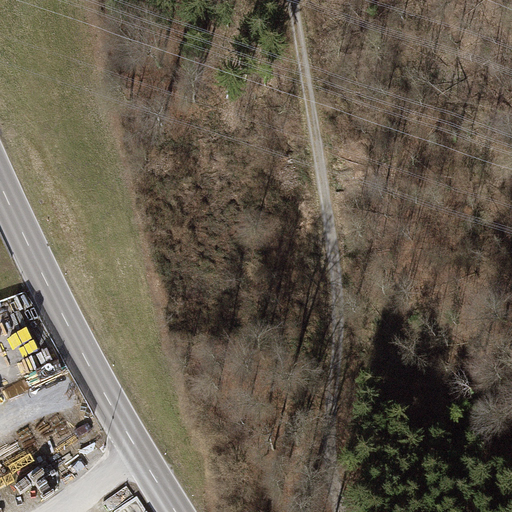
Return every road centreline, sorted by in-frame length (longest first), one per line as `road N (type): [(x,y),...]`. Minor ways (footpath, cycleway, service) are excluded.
road 1 (track): [(343,511),(330,430),(332,234),(293,0)]
road 2 (secondary): [(0,181),(88,363),(176,511)]
